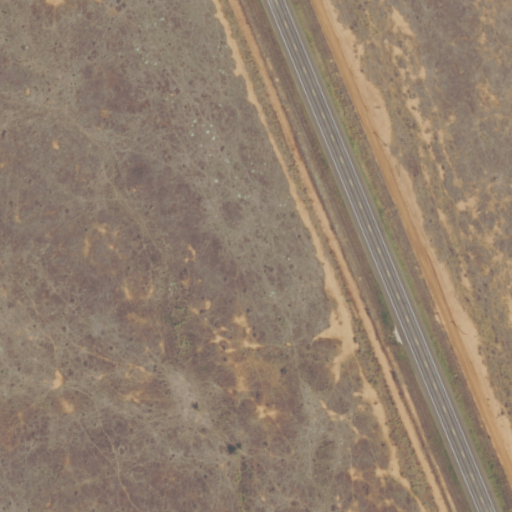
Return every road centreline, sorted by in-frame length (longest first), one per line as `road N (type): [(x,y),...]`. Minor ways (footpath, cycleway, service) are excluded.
road 1 (track): [(221,0),(434,511)]
road 2 (primary): [(486,511),(275,0)]
road 3 (track): [(511,473),(316,0)]
